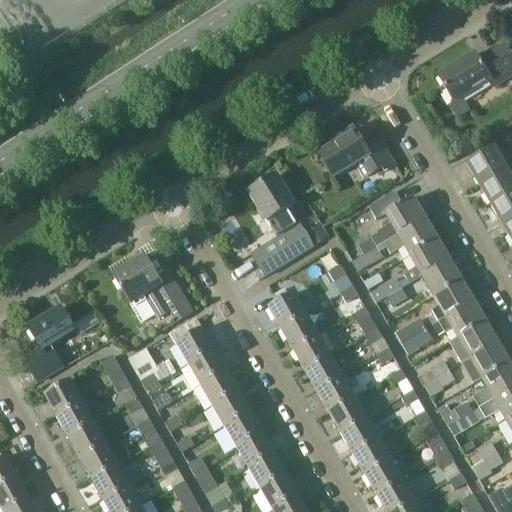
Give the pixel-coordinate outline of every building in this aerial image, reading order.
[(493,86),(511,74),(511,58),(503,44),(477,60),(474,55),(438,77),(454,103),(490,81),(493,86)] [(333,149),(320,157),(335,181),(357,168),(363,178),(371,174),(372,175),(382,169),(384,173),(395,166),(381,144),(367,152),(353,130),(330,144),(333,149)] [(494,146),(466,162),(478,183),(506,167),(494,146)] [(511,177),(506,167),(478,183),(490,204),(511,191),(511,177)] [(275,177),(248,194),(266,222),(277,240),(252,256),(266,277),(314,248),(301,226),(299,227),(298,225),(296,226),(286,210),(293,206),(275,177)] [(511,191),(490,204),(502,225),(511,219),(511,191)] [(378,235),(346,253),(352,264),(425,221),(412,198),(402,204),(396,193),(369,209),(376,221),(385,216),(390,226),(377,233),(378,235)] [(511,219),(502,225),(511,241),(511,219)] [(425,221),(352,264),(358,274),(384,259),(380,253),(387,250),(391,256),(403,248),(409,257),(437,241),(425,221)] [(253,230),(259,239),(269,233),(263,223),(253,230)] [(320,226),(306,234),(314,248),(328,239),(320,226)] [(396,279),(370,293),(376,303),(377,305),(388,297),(387,296),(401,288),(402,290),(421,278),(420,277),(448,261),(437,241),(409,257),(416,269),(405,276),(407,280),(399,284),(396,279)] [(144,297),(158,320),(169,313),(176,323),(193,314),(170,276),(159,283),(144,257),(112,276),(129,305),(144,297)] [(448,261),(420,277),(421,278),(433,298),(461,282),(448,261)] [(335,284),(348,277),(342,266),(329,274),(335,284)] [(432,312),(427,316),(432,326),(473,302),(461,282),(433,298),(438,308),(432,312)] [(354,288),(341,295),(346,304),(359,296),(354,288)] [(401,288),(387,296),(388,297),(394,308),(408,300),(402,290),(401,288)] [(294,293),(268,308),(280,329),(306,314),(294,293)] [(473,302),(432,326),(439,338),(452,330),(457,340),(485,323),(473,302)] [(38,384),(64,368),(50,345),(73,331),(60,309),(27,329),(40,350),(24,360),(38,384)] [(358,325),(359,325),(366,336),(378,330),(366,309),(353,316),(358,325)] [(306,314),(280,329),(292,350),(318,335),(306,314)] [(396,334),(401,344),(425,330),(420,320),(396,334)] [(485,323),(457,340),(469,359),(496,343),(485,323)] [(202,330),(175,345),(188,367),(214,351),(202,330)] [(366,336),(365,337),(370,346),(383,339),(378,330),(366,336)] [(431,341),(425,330),(401,344),(409,357),(420,350),(419,348),(431,341)] [(154,338),(149,331),(139,337),(143,344),(154,338)] [(318,335),(292,350),(304,371),(330,356),(318,335)] [(469,359),(461,364),(473,385),(481,380),(509,364),(496,343),(469,359)] [(382,367),(395,359),(389,350),(377,357),(382,367)] [(146,351),(129,361),(141,382),(146,392),(159,384),(154,375),(146,380),(140,371),(154,363),(146,351)] [(214,351),(188,367),(200,388),(227,373),(214,351)] [(330,356),(304,371),(316,391),(342,377),(330,356)] [(101,364),(113,386),(126,378),(114,357),(101,364)] [(430,370),(436,380),(450,372),(444,361),(430,370)] [(487,390),(473,398),(479,409),(511,390),(511,369),(509,364),(481,380),(487,390)] [(398,385),(404,396),(414,391),(402,371),(389,378),(394,387),(398,385)] [(455,382),(450,372),(436,380),(424,386),(431,398),(444,391),(443,389),(455,382)] [(227,373),(200,388),(212,408),(238,393),(227,373)] [(342,377),(316,391),(328,412),(354,397),(342,377)] [(126,378),(113,386),(118,394),(131,387),(126,378)] [(43,396),(55,418),(82,403),(70,382),(43,396)] [(511,390),(479,409),(486,421),(500,413),(505,421),(511,417),(511,390)] [(405,397),(401,399),(407,408),(419,401),(414,391),(404,396),(405,397)] [(238,393),(212,408),(224,429),(251,414),(238,393)] [(171,405),(166,396),(153,403),(158,412),(171,405)] [(354,397),(328,412),(340,433),(366,418),(354,397)] [(138,399),(125,406),(130,415),(143,408),(138,399)] [(371,412),(377,426),(404,415),(398,400),(371,412)] [(82,403),(55,418),(67,439),(94,424),(82,403)] [(438,411),(449,428),(474,413),(468,403),(451,413),(447,406),(438,411)] [(438,433),(426,412),(413,420),(425,440),(438,433)] [(480,423),(474,413),(449,428),(454,438),(480,423)] [(251,414),(224,429),(236,450),(262,434),(251,414)] [(183,426),(178,417),(165,424),(170,434),(183,426)] [(366,418),(340,433),(352,455),(379,440),(373,430),(366,418)] [(150,420),(137,427),(142,436),(155,429),(150,420)] [(67,439),(79,460),(105,445),(94,424),(67,439)] [(438,433),(425,440),(430,449),(443,442),(438,433)] [(262,434),(236,450),(248,471),(275,456),(262,434)] [(195,447),(189,438),(177,445),(182,454),(195,447)] [(379,440),(352,455),(364,475),(390,460),(379,440)] [(174,462),(162,442),(149,449),(161,470),(174,462)] [(478,452),(484,462),(498,454),(492,444),(478,452)] [(125,448),(111,456),(105,445),(79,460),(91,481),(117,467),(131,459),(125,448)] [(455,463),(450,454),(437,462),(449,482),(461,475),(455,463)] [(491,472),(503,464),(498,454),(484,462),(472,469),(480,482),(492,475),(491,472)] [(275,456),(248,471),(260,492),(286,476),(275,456)] [(6,458),(0,461),(0,490),(18,481),(6,458)] [(189,466),(193,474),(206,467),(201,458),(189,466)] [(390,460),(364,475),(376,497),(403,482),(390,460)] [(174,462),(161,470),(165,478),(178,470),(174,462)] [(123,477),(117,467),(91,481),(102,502),(129,487),(143,480),(137,469),(123,477)] [(193,474),(205,495),(218,488),(206,467),(193,474)] [(467,484),(462,474),(461,475),(449,482),(454,491),(467,484)] [(286,476),(260,492),(271,511),(272,511),(298,497),(286,476)] [(0,510),(1,511),(10,511),(29,501),(18,481),(0,490),(0,510)] [(403,482),(376,497),(385,511),(396,511),(414,502),(403,482)] [(185,483),(172,490),(177,499),(190,491),(185,483)] [(107,511),(133,511),(140,508),(129,487),(102,502),(107,511)] [(225,500),(218,488),(205,495),(214,511),(223,511),(230,509),(235,506),(230,497),(225,500)] [(488,498),(495,510),(508,502),(503,493),(501,490),(488,498)] [(462,502),(467,511),(482,511),(473,496),(462,502)] [(307,511),(298,497),(272,511),(307,511)] [(511,511),(511,500),(508,503),(508,502),(495,510),(496,511),(511,511)] [(35,511),(29,501),(10,511),(35,511)] [(419,511),(414,502),(396,511),(419,511)]
